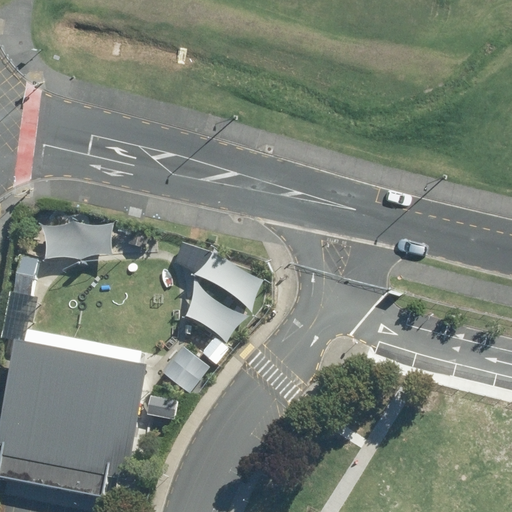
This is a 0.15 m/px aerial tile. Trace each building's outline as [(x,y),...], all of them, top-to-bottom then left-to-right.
[(18,259),(13,297),(31,299),(36,262),(18,259)] [(8,441),(5,458),(2,476),(108,497),(112,475),(132,479),(154,366),(22,341),(3,440),(8,441)] [(216,348),(208,359),(216,366),(225,355),(216,348)] [(182,349),(161,373),(188,396),(208,371),(182,349)] [(158,397),(156,418),(183,421),(185,400),(158,397)]
